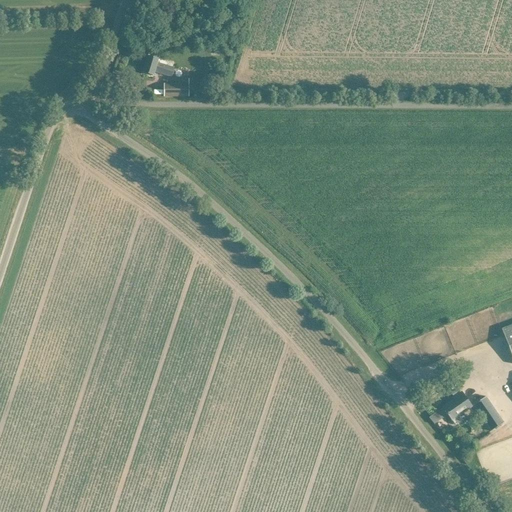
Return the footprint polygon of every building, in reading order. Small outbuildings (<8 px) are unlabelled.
[(165,65),(158,62),(158,59),(149,56),(143,73),(153,76),(155,72),(171,77),(174,68),(172,67),(172,65),(166,63),(165,65)] [(164,84),(164,97),(188,97),(188,84),(164,84)] [(511,324),(502,329),(505,339),(511,355),(511,324)] [(452,420),(471,406),(462,392),(456,396),(457,398),(443,408),(452,420)] [(486,397),(476,403),(473,405),(491,431),(503,423),(486,397)] [(442,422),(447,430),(453,426),(448,418),(442,422)]
